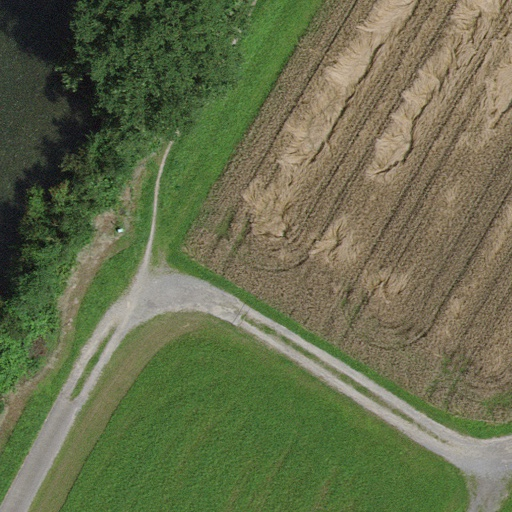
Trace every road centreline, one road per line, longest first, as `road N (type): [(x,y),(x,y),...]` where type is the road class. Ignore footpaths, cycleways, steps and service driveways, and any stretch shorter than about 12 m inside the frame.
road 1 (track): [(145,289),(212,297),(260,321),(508,480)]
road 2 (track): [(145,289),(54,420),(9,511)]
